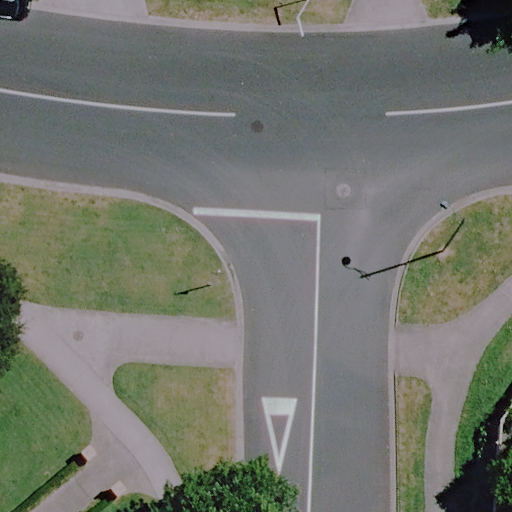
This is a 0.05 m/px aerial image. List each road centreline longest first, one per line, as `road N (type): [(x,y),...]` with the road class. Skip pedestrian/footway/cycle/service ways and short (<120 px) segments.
road 1 (residential): [(308,511),(329,127)]
road 2 (residential): [(0,92),(329,127)]
road 3 (residential): [(329,127),(511,97)]
